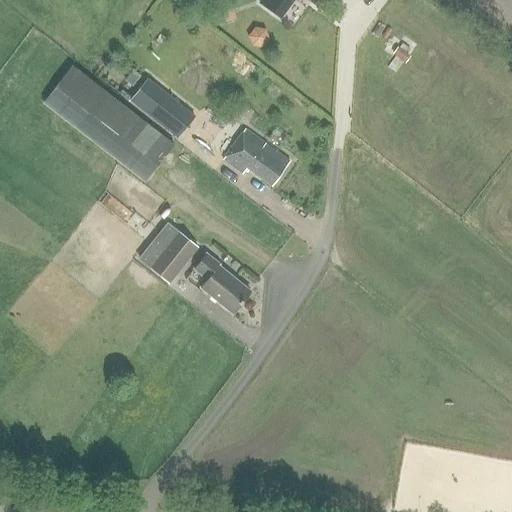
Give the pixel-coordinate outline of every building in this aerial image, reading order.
[(279,19),(293,0),(261,0),(259,3),(279,19)] [(262,25),(251,37),(261,46),(271,34),(262,25)] [(398,48),(393,55),(405,64),(410,57),(398,48)] [(172,144),(71,66),(42,102),(143,181),(172,144)] [(132,70),(124,80),(125,81),(131,87),(140,76),(132,70)] [(147,79),(129,101),(177,139),(194,117),(147,79)] [(271,185),(288,161),(270,149),(269,151),(263,147),(265,144),(244,130),(223,161),(243,174),(247,168),(271,185)] [(168,285),(198,248),(166,222),(136,259),(168,285)] [(232,314),(250,292),(219,267),(219,266),(206,254),(193,269),(206,279),(199,287),(232,314)]
